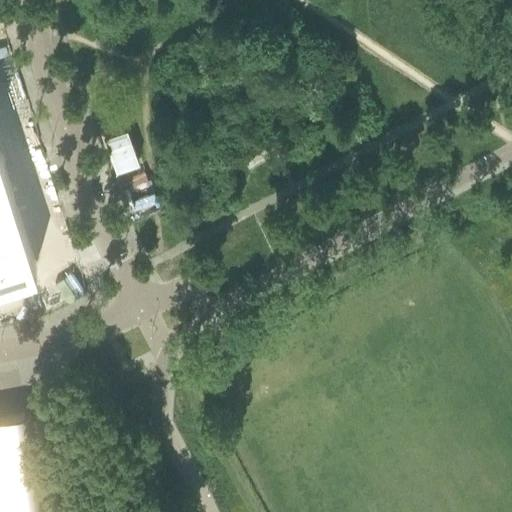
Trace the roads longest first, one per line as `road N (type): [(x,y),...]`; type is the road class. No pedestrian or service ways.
road 1 (unclassified): [(139,311),(99,225),(23,0)]
road 2 (unclassified): [(0,353),(139,311)]
